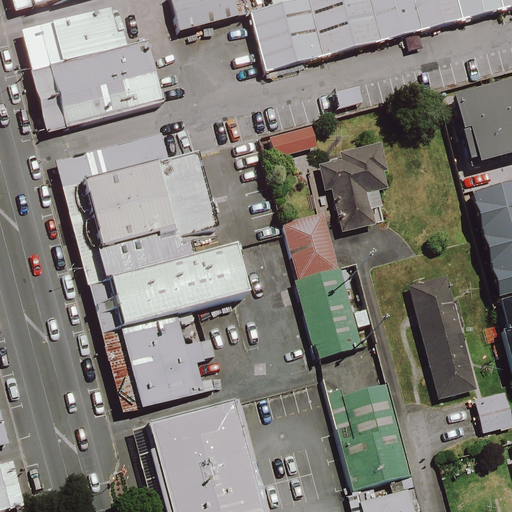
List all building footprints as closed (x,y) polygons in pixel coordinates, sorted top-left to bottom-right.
[(20,0),(25,18),(95,0),(20,0)] [(225,0),(175,0),(164,3),(174,40),(232,25),(225,0)] [(259,82),(511,14),(511,0),(318,0),(308,3),(244,22),(259,82)] [(105,16),(31,36),(58,137),(161,110),(145,50),(122,56),(118,39),(112,40),(105,16)] [(326,98),(332,118),(361,109),(355,90),(326,98)] [(511,119),(505,93),(446,109),(465,180),(511,167),(511,119)] [(313,153),(307,132),(267,143),(272,164),(313,153)] [(155,144),(63,168),(82,240),(201,209),(190,165),(162,172),(155,144)] [(382,179),(375,151),(334,161),(335,168),(312,173),(320,199),(326,198),(336,240),(370,233),(366,218),(377,214),(373,199),(382,197),(378,180),(382,179)] [(511,196),(509,188),(459,201),(486,305),(511,298),(511,196)] [(201,209),(82,240),(98,295),(191,269),(189,263),(185,246),(209,239),(205,225),(201,209)] [(280,240),(293,288),(335,276),(319,221),(278,231),(280,240)] [(191,269),(98,295),(110,337),(171,321),(242,301),(229,252),(189,263),(191,269)] [(434,273),(396,283),(427,398),(465,387),(434,273)] [(293,288),(289,289),(312,369),(355,358),(335,276),(293,288)] [(511,305),(494,310),(500,336),(495,337),(508,387),(511,385),(511,450),(504,453),(511,484),(511,305)] [(171,321),(110,337),(131,419),(198,402),(190,372),(198,370),(193,351),(178,355),(172,328),(171,321)] [(334,394),(320,398),(346,496),(403,481),(379,389),(336,401),(334,394)] [(501,396),(470,405),(478,438),(510,430),(501,396)] [(170,511),(260,511),(233,407),(233,405),(200,413),(149,427),(170,511)] [(14,460),(0,463),(0,511),(7,511),(27,507),(14,460)] [(349,511),(400,511),(396,497),(349,509),(349,511)]
